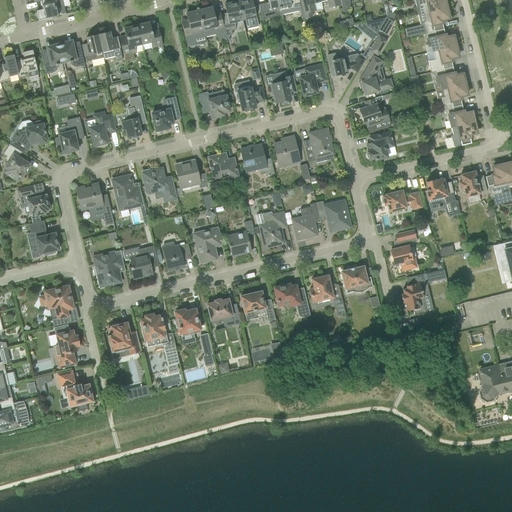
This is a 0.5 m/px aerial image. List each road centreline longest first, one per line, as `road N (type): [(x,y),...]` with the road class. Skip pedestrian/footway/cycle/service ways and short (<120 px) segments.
road 1 (residential): [(79,262),(63,182),(81,166),(324,110),(338,118),(355,180)]
road 2 (residential): [(362,235),(124,298),(93,299)]
road 3 (residential): [(502,138),(355,180)]
road 4 (residential): [(26,36),(174,0)]
road 5 (residential): [(502,138),(463,0)]
